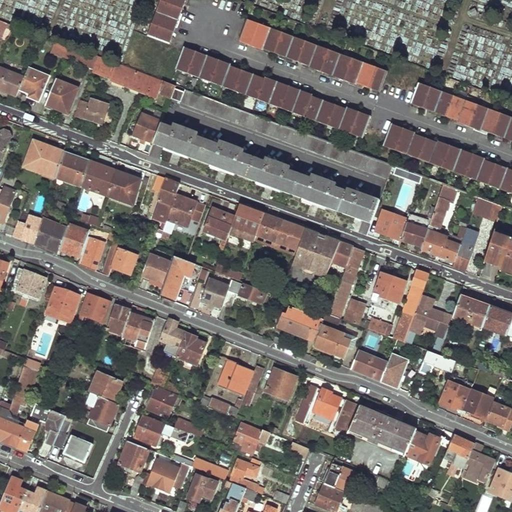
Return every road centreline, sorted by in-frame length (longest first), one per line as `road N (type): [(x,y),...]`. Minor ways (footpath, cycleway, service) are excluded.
road 1 (residential): [(0,242),(511,450)]
road 2 (residential): [(0,108),(511,295)]
road 3 (residential): [(147,511),(0,452)]
